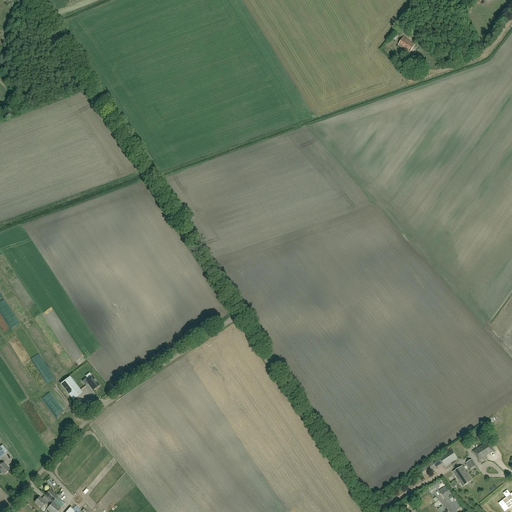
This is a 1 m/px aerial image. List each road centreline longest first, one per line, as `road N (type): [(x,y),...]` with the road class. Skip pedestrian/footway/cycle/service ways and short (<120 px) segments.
road 1 (unclassified): [(237,315),(30,0)]
road 2 (unclassified): [(7,511),(102,406),(237,315)]
road 3 (unclassified): [(367,511),(237,315)]
